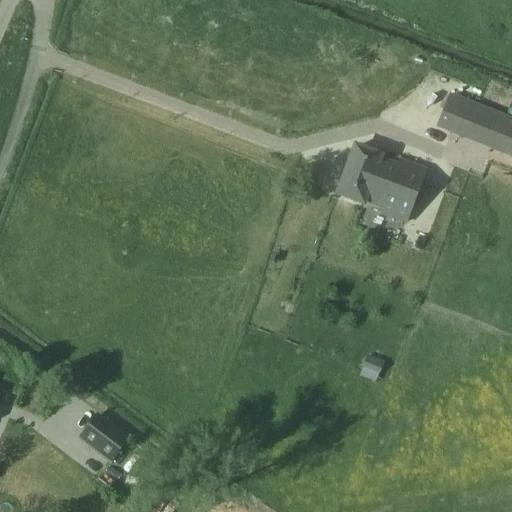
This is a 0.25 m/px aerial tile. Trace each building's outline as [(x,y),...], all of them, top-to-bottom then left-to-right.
[(476,108),(450,97),(438,127),(464,138),(476,108)] [(511,122),(506,120),(494,150),(511,156),(511,122)] [(380,159),(354,149),(337,196),(363,205),(364,203),(382,210),(380,216),(404,225),(424,171),(400,163),(398,168),(379,161),(380,159)] [(367,357),(363,368),(377,374),(382,363),(367,357)] [(110,465),(113,461),(128,441),(96,417),(78,441),(110,465)]
